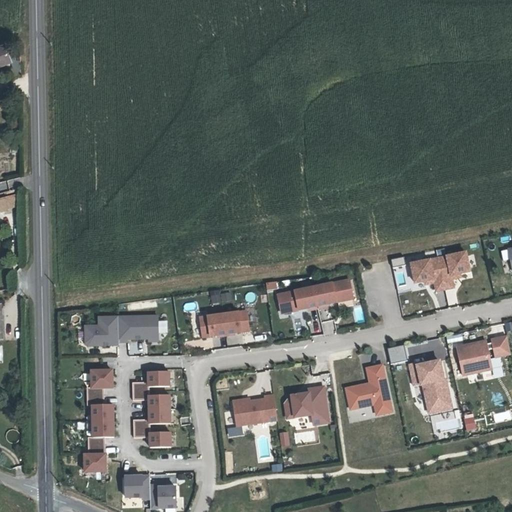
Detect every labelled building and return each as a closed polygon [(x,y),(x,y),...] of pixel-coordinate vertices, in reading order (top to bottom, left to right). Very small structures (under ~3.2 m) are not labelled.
[(10,44),(0,47),(0,65),(8,62),(6,57),(13,55),(10,44)] [(0,209),(16,209),(15,195),(0,195),(0,209)] [(466,251),(438,257),(444,288),(453,286),(451,277),(457,276),(456,273),(470,270),(466,251)] [(438,257),(410,262),(414,282),(427,279),(428,282),(434,281),(436,290),(444,288),(438,257)] [(275,281),(264,283),(266,290),(276,287),(275,281)] [(351,282),(278,291),(280,307),(297,305),(297,308),(336,304),(335,301),(353,299),(351,282)] [(229,292),(210,295),(211,303),(230,301),(229,292)] [(353,307),(357,321),(364,319),(359,305),(353,307)] [(245,310),(222,314),(225,335),(233,334),(233,332),(248,330),(245,310)] [(225,335),(222,314),(199,317),(202,337),(216,335),(217,336),(225,335)] [(157,316),(117,317),(118,341),(126,341),(126,339),(157,338),(157,316)] [(118,341),(117,317),(98,317),(98,326),(84,326),(84,343),(87,345),(95,345),(97,343),(109,343),(109,345),(118,345),(118,341)] [(486,340),(457,347),(463,375),(492,369),(488,349),(493,348),(495,357),(511,353),(507,336),(491,339),(492,342),(486,344),(486,340)] [(427,404),(449,399),(446,383),(441,384),(441,380),(443,379),(439,361),(425,364),(425,361),(409,365),(413,386),(423,384),(427,404)] [(382,364),(366,368),(370,383),(346,388),(350,408),(389,400),(382,364)] [(111,370),(90,371),(91,387),(86,387),(86,405),(91,405),(92,437),(87,437),(87,455),(84,455),(84,472),(105,471),(104,437),(113,437),(112,404),(103,404),(103,388),(111,387),(111,370)] [(168,371),(147,372),(147,382),(131,382),(132,400),(148,400),(148,419),(132,420),(133,438),(149,437),(149,447),(170,447),(170,432),(149,432),(149,424),(169,423),(169,395),(148,395),(148,387),(168,386),(168,371)] [(328,422),(323,387),(308,389),(308,393),(300,394),(291,395),(291,399),(287,399),(284,403),(286,412),(293,411),(294,417),(311,414),(313,424),(328,422)] [(264,399),(233,403),(236,425),(276,420),(273,395),(264,396),(264,399)] [(449,399),(427,404),(429,412),(451,407),(449,399)] [(389,400),(374,404),(376,413),(391,411),(389,400)] [(473,415),(462,418),(466,432),(477,429),(473,415)] [(17,441),(18,432),(8,430),(6,439),(17,441)] [(288,431),(278,432),(280,447),(291,446),(288,431)] [(282,463),(271,465),(272,473),(283,471),(282,463)] [(149,485),(149,476),(124,476),(124,497),(141,497),(141,499),(149,499),(149,485)] [(158,485),(149,485),(149,499),(150,508),(175,508),(175,487),(158,487),(158,485)]
